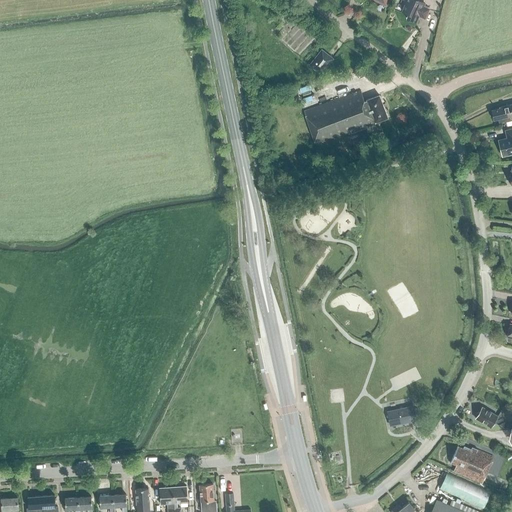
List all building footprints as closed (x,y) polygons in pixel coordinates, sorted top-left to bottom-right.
[(402,0),(401,3),(405,4),(402,11),(408,14),(406,19),(415,23),(418,16),(424,19),(428,9),(423,7),(424,3),(416,0),(402,0)] [(332,59),(321,51),(310,65),(320,73),(332,59)] [(363,103),(360,91),(304,111),(316,146),(366,128),(365,126),(374,122),(374,123),(387,118),(379,95),(365,101),(365,102),(363,103)] [(511,104),(499,108),(499,109),(491,111),(493,120),(498,119),(498,123),(511,119),(511,104)] [(511,153),(511,128),(505,131),(507,139),(498,141),(502,156),(511,153)] [(413,407),(387,412),(390,426),(416,420),(413,407)] [(496,416),(482,407),(479,412),(477,413),(476,415),(476,417),(475,419),(490,428),(494,422),(499,425),(505,429),(511,418),(500,412),(497,416),(496,416)] [(471,449),(464,447),(463,449),(457,447),(450,462),(456,465),(453,471),(482,483),(493,457),(471,448),(471,449)] [(483,507),(491,493),(455,475),(447,489),(483,507)] [(212,484),(199,485),(200,502),(201,502),(201,511),(216,511),(216,500),(213,500),(212,484)] [(172,487),(174,511),(180,511),(180,508),(177,508),(176,503),(187,502),(186,486),(172,487)] [(174,511),(172,487),(159,488),(160,504),(171,503),(171,509),(168,509),(167,511),(174,511)] [(148,497),(148,488),(135,489),(136,505),(142,504),(142,511),(148,511),(148,504),(149,504),(149,501),(150,501),(150,496),(148,497)] [(234,511),(233,493),(225,494),(226,511),(225,511),(250,511),(250,510),(234,511)] [(113,507),(114,507),(122,506),(121,511),(125,511),(126,511),(126,506),(125,494),(112,495),(113,507)] [(41,496),(41,508),(43,508),(43,511),(57,511),(57,506),(55,507),(54,495),(41,496)] [(113,507),(112,495),(99,496),(99,508),(109,507),(109,511),(114,511),(114,507),(113,507)] [(28,508),(26,509),(26,511),(41,511),(41,508),(41,496),(27,497),(28,508)] [(78,509),(77,497),(64,498),(65,510),(75,509),(75,511),(79,511),(79,509),(78,509)] [(78,509),(79,509),(87,509),(87,511),(91,511),(91,508),(92,508),(91,497),(77,497),(78,509)] [(18,509),(17,498),(1,499),(1,511),(17,511),(17,509),(18,509)] [(479,511),(452,500),(449,505),(436,500),(430,511),(479,511)] [(416,511),(408,502),(399,509),(397,507),(390,511),(416,511)]
